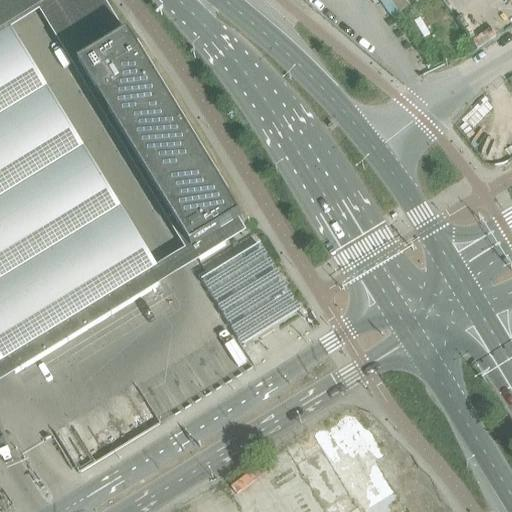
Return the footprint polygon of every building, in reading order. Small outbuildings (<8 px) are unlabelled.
[(1,0),(0,1),(0,26),(5,34),(13,30),(24,23),(45,10),(38,0),(1,0)] [(242,221),(130,37),(127,39),(103,0),(38,0),(45,10),(80,68),(102,103),(104,102),(112,115),(109,116),(191,249),(192,251),(199,263),(226,247),(218,235),(239,222),(242,221)] [(0,37),(0,118),(49,89),(13,30),(5,34),(0,37)] [(49,89),(0,118),(0,200),(86,149),(49,89)] [(86,149),(0,200),(0,283),(123,209),(86,149)] [(123,209),(0,283),(0,361),(2,364),(6,362),(151,273),(159,268),(123,209)] [(239,222),(218,235),(226,247),(247,234),(239,222)] [(261,246),(203,282),(243,350),(302,313),(261,246)] [(159,268),(151,273),(160,287),(179,276),(199,263),(192,251),(191,249),(170,262),(159,268)] [(160,287),(151,273),(6,362),(14,376),(160,287)] [(0,384),(14,376),(6,362),(2,364),(0,365),(0,384)]
